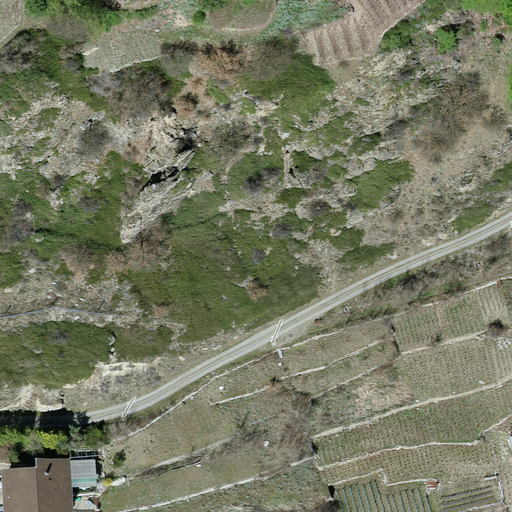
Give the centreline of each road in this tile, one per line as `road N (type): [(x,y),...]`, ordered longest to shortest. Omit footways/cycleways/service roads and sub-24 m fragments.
road 1 (track): [(257,339),(511,217)]
road 2 (track): [(0,422),(123,410),(257,339)]
